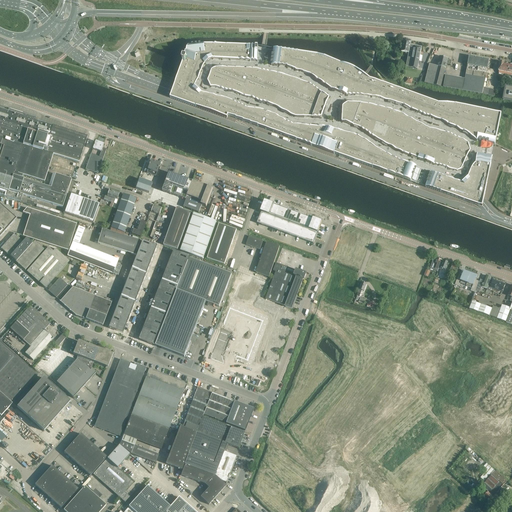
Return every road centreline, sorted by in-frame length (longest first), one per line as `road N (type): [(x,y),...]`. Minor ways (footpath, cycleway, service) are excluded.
road 1 (residential): [(511,50),(360,27),(142,23)]
road 2 (unclassified): [(340,216),(0,94)]
road 3 (primary): [(74,11),(317,10)]
road 4 (unclassified): [(264,402),(340,216)]
road 5 (primary): [(317,10),(511,34)]
road 6 (unclassified): [(511,278),(340,216)]
road 7 (unclassified): [(121,347),(100,403),(29,477)]
road 8 (tertiary): [(264,402),(121,347)]
road 9 (tertiary): [(121,347),(69,325),(0,263)]
road 10 (motorway): [(511,26),(384,7)]
road 11 (unknown): [(102,339),(125,265),(89,244),(89,235)]
road 12 (unknown): [(258,187),(245,224),(325,255)]
road 13 (unknown): [(110,342),(140,264),(177,266)]
